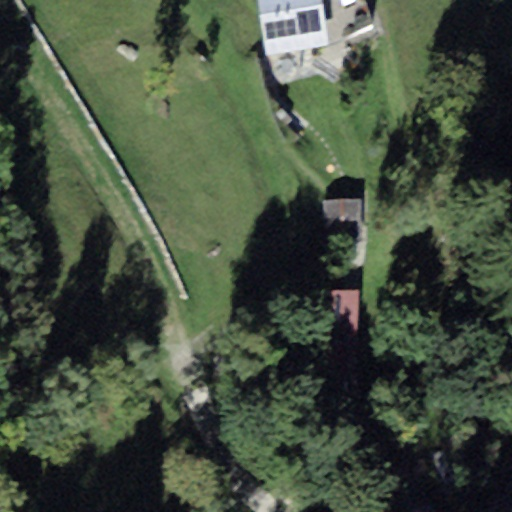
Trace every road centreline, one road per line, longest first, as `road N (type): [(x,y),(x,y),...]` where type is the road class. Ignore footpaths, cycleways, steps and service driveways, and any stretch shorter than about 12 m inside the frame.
road 1 (track): [(274,511),(244,477),(207,401),(151,258),(2,0)]
road 2 (track): [(179,333),(257,237),(265,174),(259,134)]
